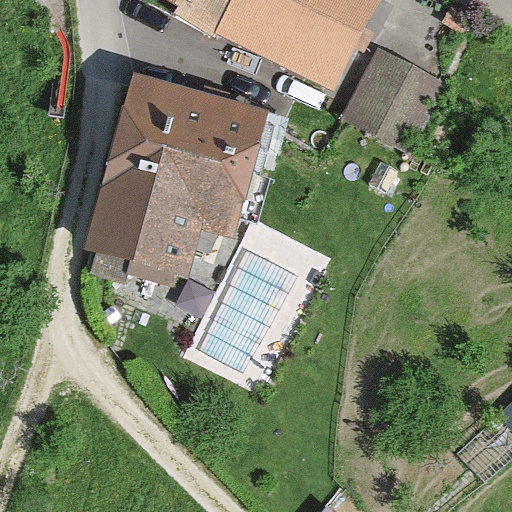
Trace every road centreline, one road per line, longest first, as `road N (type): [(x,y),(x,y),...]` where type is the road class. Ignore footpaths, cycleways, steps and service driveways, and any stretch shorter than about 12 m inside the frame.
road 1 (track): [(105,70),(64,306),(97,366),(227,511)]
road 2 (track): [(64,306),(0,492)]
